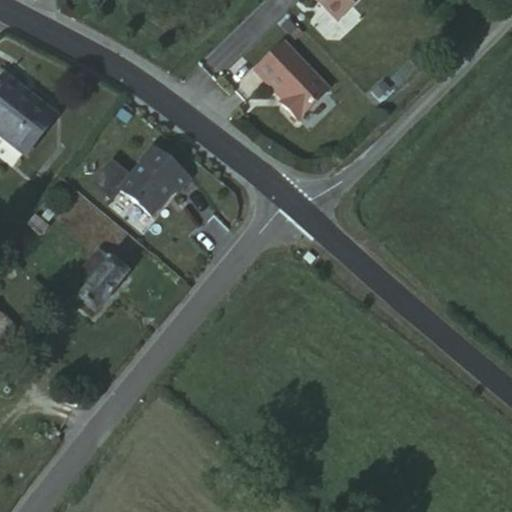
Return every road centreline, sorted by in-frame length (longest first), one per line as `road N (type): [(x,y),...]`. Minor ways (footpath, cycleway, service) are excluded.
road 1 (residential): [(24,511),(280,207)]
road 2 (unclassified): [(0,13),(197,121),(280,207)]
road 3 (unclassified): [(280,207),(343,180),(511,15)]
road 4 (unclassified): [(280,207),(511,390)]
